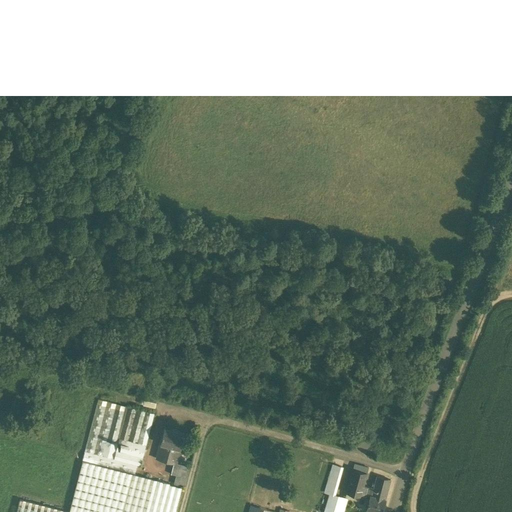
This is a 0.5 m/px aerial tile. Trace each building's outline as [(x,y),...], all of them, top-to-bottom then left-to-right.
[(99,399),(85,451),(103,456),(117,404),(99,399)] [(117,404),(103,456),(137,466),(141,467),(146,445),(128,441),(137,409),(117,404)] [(137,409),(128,441),(146,445),(155,414),(137,409)] [(185,433),(165,428),(161,444),(180,449),(185,433)] [(180,449),(161,444),(157,458),(174,463),(176,464),(177,463),(180,449)] [(103,456),(85,451),(83,461),(135,474),(137,466),(103,456)] [(135,474),(83,461),(69,511),(175,511),(182,487),(170,484),(170,483),(135,474)] [(191,467),(177,463),(176,464),(174,463),(171,474),(176,475),(174,484),(185,487),(191,467)] [(333,464),(325,492),(330,494),(325,510),(332,511),(343,511),(345,508),(339,506),(342,497),(335,495),(343,467),(333,464)] [(377,476),(373,489),(363,486),(367,473),(353,470),(347,492),(370,498),(366,511),(371,511),(382,511),(386,500),(385,500),(391,479),(377,476)] [(339,506),(345,508),(347,499),(342,497),(339,506)] [(69,511),(20,499),(16,511),(69,511)] [(276,511),(251,505),(248,511),(289,511),(290,510),(291,505),(282,502),(279,511),(276,511)]
